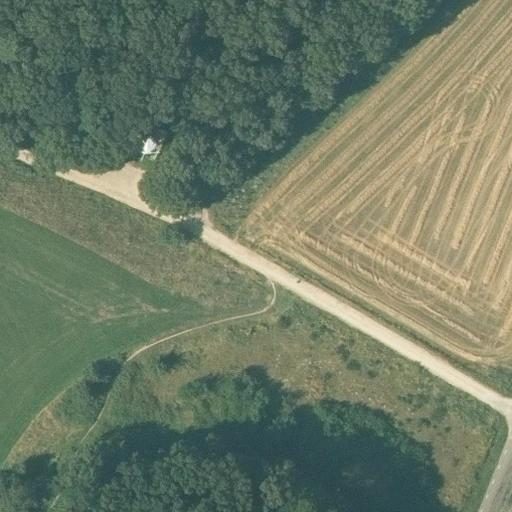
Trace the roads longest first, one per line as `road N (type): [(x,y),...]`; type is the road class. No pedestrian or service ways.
road 1 (track): [(201,233),(511,412)]
road 2 (track): [(0,144),(201,233)]
